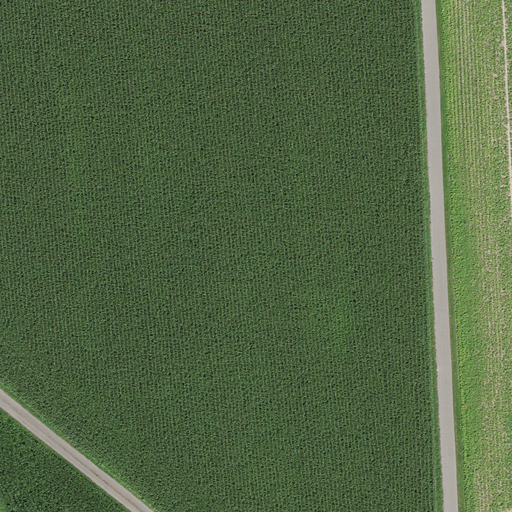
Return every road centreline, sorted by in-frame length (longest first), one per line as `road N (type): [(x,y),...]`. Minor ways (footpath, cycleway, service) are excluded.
road 1 (unclassified): [(448,511),(426,0)]
road 2 (track): [(139,511),(0,402)]
